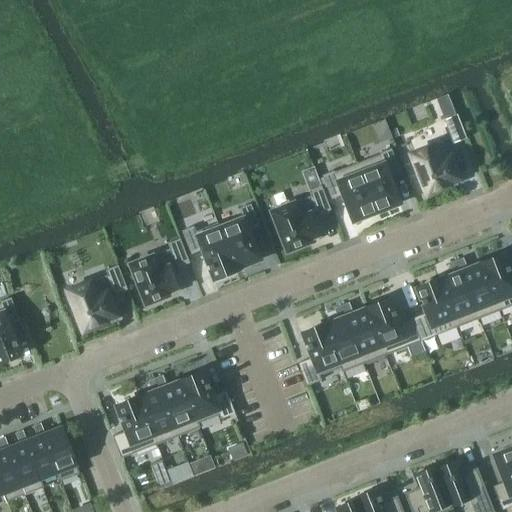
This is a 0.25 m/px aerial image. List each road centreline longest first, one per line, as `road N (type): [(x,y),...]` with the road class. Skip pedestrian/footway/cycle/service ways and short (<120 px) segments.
road 1 (residential): [(66,370),(511,197)]
road 2 (residential): [(227,511),(511,399)]
road 3 (residential): [(122,511),(66,370)]
